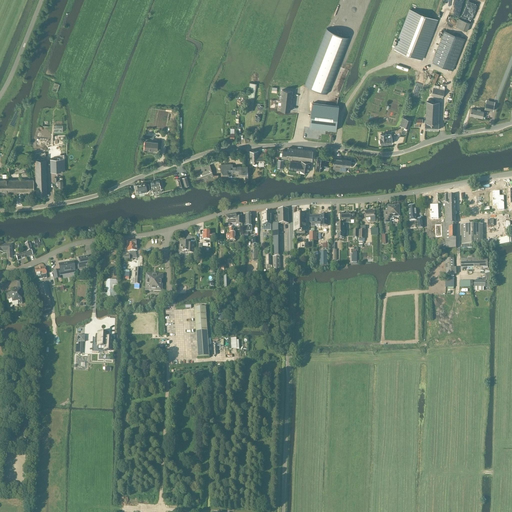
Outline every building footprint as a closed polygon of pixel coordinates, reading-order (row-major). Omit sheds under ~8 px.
[(395,48),(421,59),(436,19),(410,9),(395,48)] [(328,29),(305,84),(326,93),(349,38),(328,29)] [(432,62),(453,70),(465,39),(445,31),(432,62)] [(432,96),(442,98),(444,90),(434,87),(432,96)] [(280,110),(290,111),(293,91),(282,89),(280,110)] [(432,128),(432,129),(438,130),(438,123),(440,102),(427,101),(426,118),(430,118),(430,121),(431,121),(431,122),(430,122),(430,125),(433,125),(433,127),(432,127),(432,128)] [(312,103),(309,128),(336,131),(337,120),(339,106),(312,103)] [(484,111),(480,111),(480,109),(478,109),(477,110),(471,109),(470,115),(482,118),(484,111)] [(425,129),(432,129),(432,128),(432,127),(433,127),(433,125),(430,125),(430,122),(431,122),(431,121),(430,121),(430,118),(426,118),(426,119),(425,119),(424,122),(425,122),(425,129)] [(417,119),(417,123),(414,123),(414,127),(419,127),(419,124),(422,124),(423,119),(417,119)] [(381,143),(381,144),(392,143),(392,137),(391,137),(391,133),(381,134),(381,138),(381,139),(380,139),(380,143),(381,143)] [(0,152),(4,155),(10,141),(3,138),(0,144),(0,152)] [(158,142),(146,141),(145,150),(151,150),(157,150),(158,142)] [(282,157),(296,159),(297,154),(293,154),(294,148),(288,148),(288,150),(283,150),(282,157)] [(297,154),(296,159),(312,161),(313,150),(294,148),(293,154),(297,154)] [(35,153),(36,194),(46,194),(45,159),(45,153),(35,153)] [(220,160),(219,156),(191,166),(197,183),(200,182),(201,184),(207,182),(207,183),(215,180),(210,164),(220,160)] [(261,157),(250,157),(250,162),(258,162),(258,166),(263,166),(264,165),(264,161),(264,156),(261,156),(261,157)] [(64,158),(50,159),(51,172),(62,171),(64,171),(64,158)] [(316,169),(324,170),(324,167),(328,167),(329,161),(325,160),(325,159),(318,158),(316,169)] [(334,165),(333,170),(340,170),(341,165),(346,166),(350,167),(351,160),(346,159),(343,159),(334,158),(334,165)] [(289,168),(301,170),(300,171),(305,172),(305,171),(309,172),(311,162),(301,161),(301,163),(290,161),(289,168)] [(222,164),(222,180),(239,179),(242,179),(242,180),(248,180),(248,166),(233,166),(233,164),(222,164)] [(33,179),(8,180),(8,191),(33,191),(33,179)] [(151,182),(153,191),(161,189),(160,184),(159,181),(151,182)] [(134,185),(136,193),(144,192),(144,193),(147,192),(147,191),(148,191),(147,190),(150,190),(149,184),(146,184),(146,183),(134,185)] [(448,196),(443,196),(444,204),(445,204),(448,204),(448,200),(455,200),(455,196),(448,196)] [(443,242),(441,242),(441,251),(445,251),(445,249),(456,249),(455,200),(448,200),(448,204),(445,204),(445,223),(443,223),(443,242)] [(399,216),(400,216),(400,214),(399,213),(399,211),(400,211),(400,206),(394,207),(394,208),(388,208),(388,212),(384,212),(385,223),(390,223),(390,222),(391,222),(391,224),(394,224),(394,222),(400,222),(399,216)] [(436,207),(428,207),(428,220),(436,220),(436,207)] [(273,224),(280,224),(289,224),(288,210),(277,210),(278,216),(273,216),(273,224)] [(375,218),(375,211),(365,211),(366,218),(370,218),(370,220),(374,220),(374,218),(375,218)] [(263,217),(262,217),(262,225),(263,225),(263,228),(271,228),(271,213),(268,213),(266,213),(263,213),(263,217)] [(243,224),(243,217),(236,217),(236,214),(227,216),(227,223),(236,223),(236,224),(243,224)] [(307,232),(307,214),(294,214),(294,232),(307,232)] [(341,224),(337,224),(337,235),(338,235),(338,239),(343,239),(343,235),(345,235),(345,224),(344,224),(344,223),(350,223),(350,221),(351,221),(355,221),(355,215),(351,215),(351,214),(340,214),(340,221),(341,221),(341,224)] [(319,216),(310,216),(310,223),(320,223),(320,227),(328,227),(328,224),(328,216),(319,216)] [(235,228),(229,228),(229,233),(226,233),(227,239),(230,239),(230,241),(235,241),(235,228)] [(211,239),(215,239),(215,234),(211,234),(211,232),(203,232),(203,244),(210,244),(210,241),(211,241),(211,239)] [(131,241),(126,241),(127,252),(128,252),(128,255),(124,256),(124,261),(132,260),(132,259),(131,241)] [(179,246),(179,251),(186,251),(186,254),(191,254),(195,254),(196,245),(192,245),(189,244),(189,242),(180,242),(180,246),(179,246)] [(3,252),(6,251),(7,260),(13,259),(11,245),(3,245),(2,243),(0,243),(0,252),(4,252),(3,252)] [(24,253),(26,258),(33,255),(31,250),(32,250),(29,243),(25,245),(27,252),(24,253)] [(80,264),(77,264),(78,269),(87,268),(86,265),(89,265),(88,256),(79,258),(80,264)] [(448,258),(445,259),(446,268),(454,268),(454,258),(448,258)] [(461,268),(488,266),(487,258),(461,259),(461,268)] [(75,271),(73,262),(59,264),(61,274),(75,271)] [(35,270),(36,277),(38,276),(39,280),(47,278),(46,274),(45,268),(35,270)] [(162,278),(162,275),(149,275),(146,274),(145,287),(145,290),(158,291),(161,291),(161,288),(162,278)] [(114,280),(106,280),(106,291),(107,291),(107,294),(105,294),(105,293),(101,293),(101,305),(106,304),(106,303),(110,303),(118,303),(117,283),(114,282),(114,280)] [(474,287),(474,291),(483,291),(484,287),(485,287),(485,280),(482,280),(477,280),(477,284),(474,284),(474,287)] [(41,298),(50,296),(47,284),(38,286),(41,298)] [(18,302),(18,304),(23,304),(21,294),(24,293),(23,286),(16,288),(16,289),(14,290),(14,292),(6,294),(7,298),(8,297),(8,299),(11,299),(12,303),(18,302)] [(49,299),(41,301),(43,309),(51,307),(49,299)] [(198,357),(209,357),(206,307),(194,308),(198,357)] [(155,354),(152,318),(136,319),(140,355),(155,354)] [(93,337),(92,350),(104,351),(104,350),(111,350),(112,337),(107,337),(107,333),(98,332),(98,337),(93,337)] [(77,337),(76,349),(81,349),(81,342),(83,342),(85,337),(77,337)]
